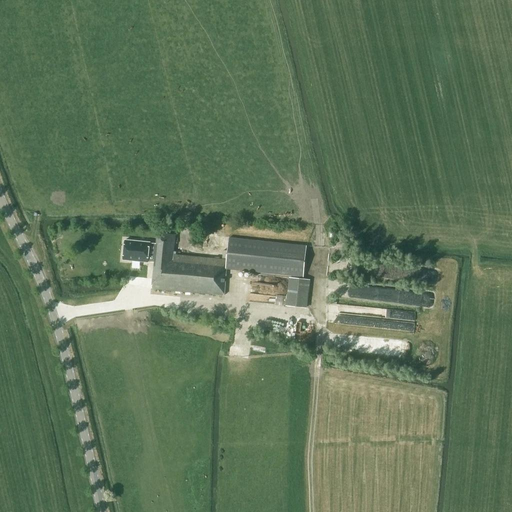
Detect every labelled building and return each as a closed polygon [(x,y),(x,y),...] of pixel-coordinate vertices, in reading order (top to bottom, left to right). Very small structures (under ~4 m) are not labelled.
[(218,232),(218,220),(210,220),(209,231),(218,232)] [(158,232),(153,287),(224,295),(227,269),(303,277),(307,246),(229,237),(227,259),(176,254),(176,251),(174,251),(176,234),(158,232)] [(336,234),(337,244),(337,246),(346,246),(345,234),(336,234)] [(125,240),(123,260),(148,262),(150,243),(142,242),(125,240)] [(289,277),(286,305),(307,307),(310,279),(289,277)] [(285,303),(286,295),(278,294),(277,302),(285,303)] [(347,314),(347,324),(416,330),(418,311),(384,307),(384,316),(363,314),(364,305),(340,303),(339,313),(347,314)] [(372,352),(410,354),(411,341),(373,340),(372,352)]
